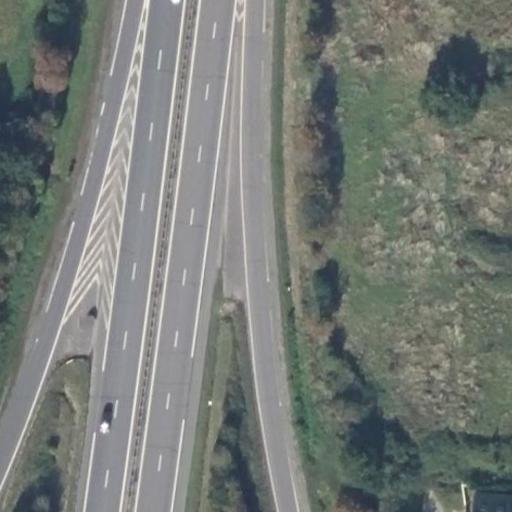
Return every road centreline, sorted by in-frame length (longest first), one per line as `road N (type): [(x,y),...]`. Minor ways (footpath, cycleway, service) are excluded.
road 1 (trunk): [(152,511),(218,0)]
road 2 (trunk): [(167,0),(101,511)]
road 3 (trunk): [(288,511),(258,307),(254,0)]
road 4 (trunk): [(134,0),(82,225),(0,460)]
